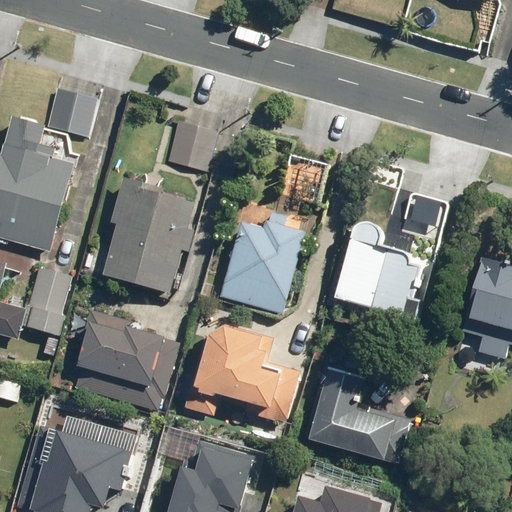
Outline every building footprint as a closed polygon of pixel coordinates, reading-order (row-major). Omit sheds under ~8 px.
[(49,128),(16,118),(0,174),(0,237),(54,252),(78,165),(59,159),(62,150),(44,145),(49,128)] [(223,134),(180,124),(170,162),(214,173),(223,134)] [(107,276),(174,294),(186,252),(192,253),(198,232),(192,230),(199,205),(191,203),(191,200),(168,194),(169,191),(126,180),(114,225),(120,226),(107,276)] [(291,218),(275,214),(273,223),(269,222),(267,229),(245,222),(222,298),(285,317),(311,234),(288,227),(291,218)] [(357,231),(338,299),(421,323),(427,303),(418,301),(427,268),(415,265),(414,258),(409,255),(383,248),(386,237),(384,230),(375,225),(365,225),(357,231)] [(511,346),(511,265),(482,258),(462,334),(485,340),(481,352),(508,360),(511,347),(511,346)] [(11,265),(0,262),(0,335),(22,342),(30,310),(1,302),(11,265)] [(136,322),(94,310),(77,367),(83,369),(78,389),(162,412),(165,401),(168,402),(184,344),(134,329),(136,322)] [(227,326),(208,337),(187,409),(287,436),(304,374),(270,364),(276,340),(227,326)] [(370,380),(334,370),(328,392),(321,390),(306,440),(401,466),(414,420),(363,406),(370,380)] [(28,385),(0,376),(0,377),(0,399),(21,406),(28,385)] [(138,456),(42,426),(17,508),(30,511),(97,511),(98,510),(105,511),(110,511),(116,492),(126,495),(138,456)] [(203,473),(186,468),(173,511),(247,511),(261,463),(209,448),(203,473)] [(325,504),(303,498),(299,511),(373,511),(376,501),(330,488),(325,504)]
